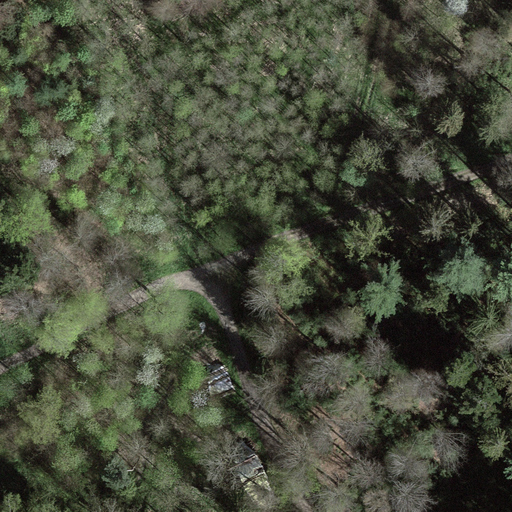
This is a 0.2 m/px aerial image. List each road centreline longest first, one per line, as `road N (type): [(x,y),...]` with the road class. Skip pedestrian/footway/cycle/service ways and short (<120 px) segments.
road 1 (track): [(0,367),(133,299),(511,161)]
road 2 (track): [(304,511),(206,272)]
